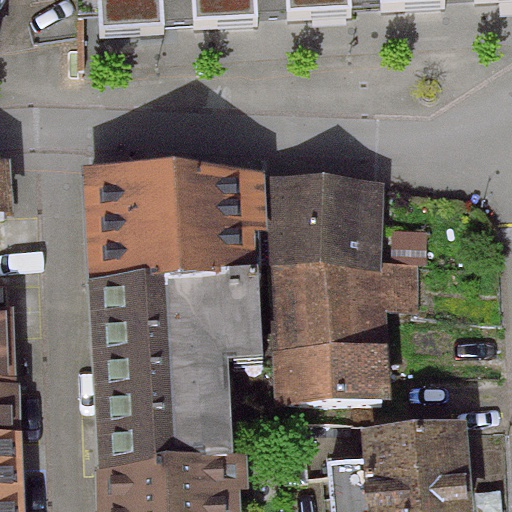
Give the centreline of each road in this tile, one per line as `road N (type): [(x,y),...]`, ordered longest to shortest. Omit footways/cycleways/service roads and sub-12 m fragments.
road 1 (residential): [(495,138),(384,146),(51,129)]
road 2 (residential): [(51,129),(65,511)]
